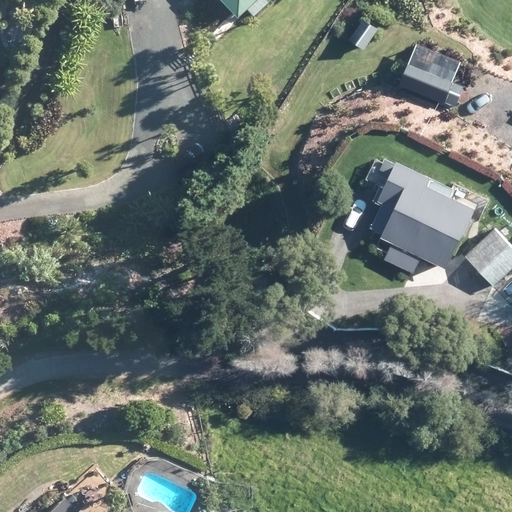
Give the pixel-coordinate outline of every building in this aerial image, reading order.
[(25,0),(33,10),(46,1),(44,0),(25,0)] [(209,0),(228,19),(231,16),(239,9),(247,0),(209,0)] [(416,260),(441,271),(468,211),(444,200),(449,191),(389,164),(379,186),(371,203),(377,206),(366,231),(377,235),(375,240),(387,246),(379,261),(409,274),(416,260)] [(511,268),(511,254),(508,249),(491,231),(462,257),(465,261),(490,288),(511,268)] [(70,511),(55,493),(34,511),(29,511),(24,506),(17,511),(70,511)]
